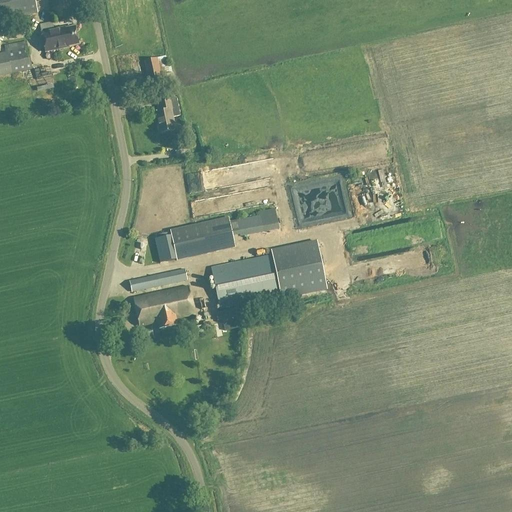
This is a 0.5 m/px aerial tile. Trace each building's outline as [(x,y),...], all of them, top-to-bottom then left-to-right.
[(37,0),(0,0),(0,21),(11,19),(37,14),(37,13),(36,14),(34,1),(37,0)] [(53,9),(55,19),(70,16),(67,5),(69,5),(68,0),(48,0),(51,9),(53,9)] [(58,29),(62,49),(67,48),(67,47),(78,45),(74,27),(64,29),(64,28),(58,29)] [(62,49),(58,29),(41,33),(45,53),(62,49)] [(0,75),(31,70),(25,42),(6,46),(7,53),(0,54),(0,75)] [(156,59),(143,62),(147,80),(160,77),(156,59)] [(37,67),(38,76),(51,75),(50,66),(37,67)] [(154,113),(158,134),(174,131),(171,118),(179,117),(176,98),(156,102),(158,112),(154,113)] [(176,262),(234,248),(228,219),(169,232),(170,237),(154,240),(159,264),(175,260),(176,262)] [(272,256),(211,269),(219,310),(281,297),(281,299),(327,289),(317,242),(271,252),(272,256)] [(184,270),(128,282),(131,293),(186,281),(184,270)] [(187,288),(132,299),(138,328),(156,324),(157,331),(177,326),(176,319),(193,316),(187,288)] [(216,313),(218,321),(238,317),(236,308),(216,313)] [(224,332),(240,329),(238,322),(222,325),(224,332)] [(151,330),(137,332),(138,339),(152,336),(151,330)]
